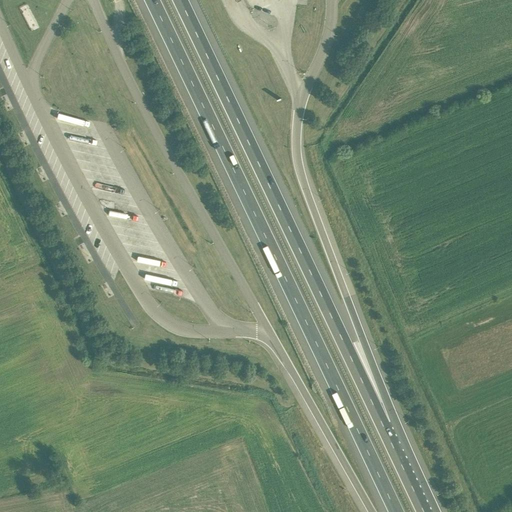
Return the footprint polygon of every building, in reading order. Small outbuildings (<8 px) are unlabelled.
[(23,0),(17,3),(25,23),(31,21),(23,0)] [(87,119),(88,113),(59,109),(58,115),(87,119)] [(105,188),(104,195),(124,197),(125,190),(105,188)] [(126,215),(128,209),(114,206),(113,211),(126,215)] [(139,226),(141,219),(126,215),(124,222),(139,226)] [(125,233),(124,237),(150,243),(151,238),(125,233)]
